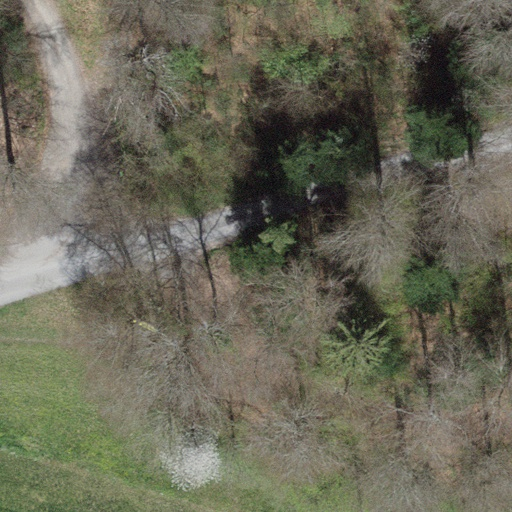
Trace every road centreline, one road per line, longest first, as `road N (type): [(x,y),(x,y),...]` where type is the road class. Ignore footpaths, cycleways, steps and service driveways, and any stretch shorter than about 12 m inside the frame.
road 1 (track): [(511,139),(0,274)]
road 2 (track): [(0,264),(56,199),(77,151),(73,89),(37,0)]
